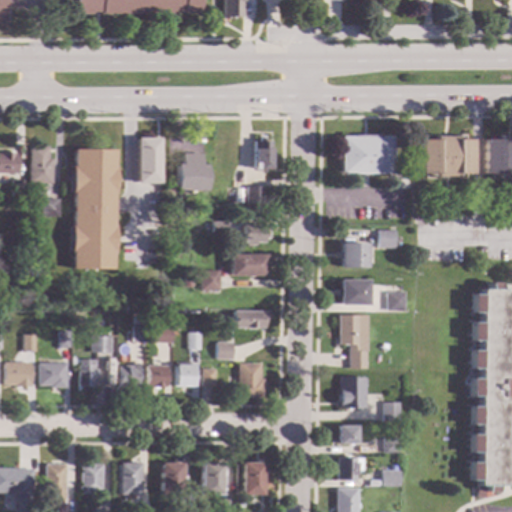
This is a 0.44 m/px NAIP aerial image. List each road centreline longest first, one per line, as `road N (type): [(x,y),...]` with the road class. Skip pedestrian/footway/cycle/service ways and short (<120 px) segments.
road 1 (secondary): [(0,103),(511,98)]
road 2 (secondary): [(511,60),(0,64)]
road 3 (residential): [(299,62),(292,511)]
road 4 (residential): [(293,426),(0,427)]
road 5 (residential): [(511,32),(323,33)]
